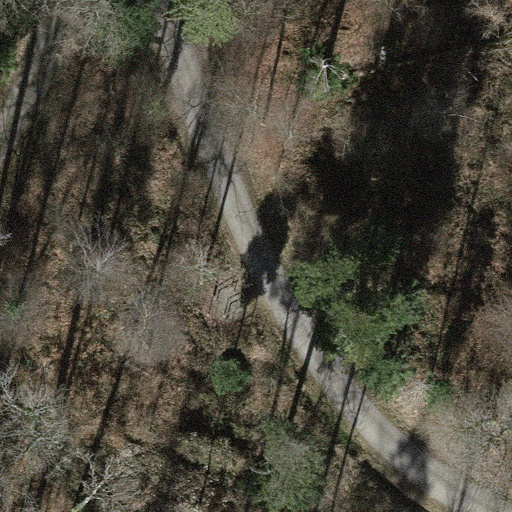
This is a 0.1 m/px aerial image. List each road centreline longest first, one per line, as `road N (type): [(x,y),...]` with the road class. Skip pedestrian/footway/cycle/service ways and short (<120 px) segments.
road 1 (track): [(490,511),(336,393),(224,208),(148,0)]
road 2 (track): [(87,0),(0,154)]
